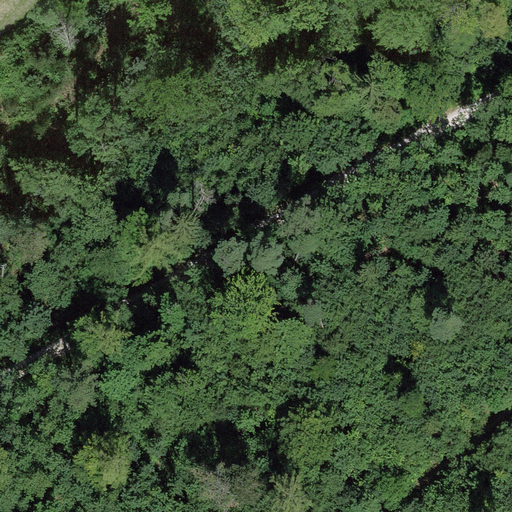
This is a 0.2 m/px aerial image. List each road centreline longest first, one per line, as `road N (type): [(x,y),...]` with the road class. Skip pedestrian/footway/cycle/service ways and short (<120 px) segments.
road 1 (track): [(511,97),(393,152),(0,380)]
road 2 (track): [(379,511),(511,403)]
